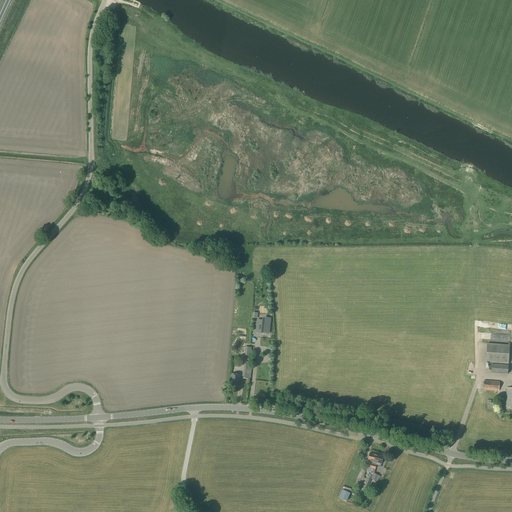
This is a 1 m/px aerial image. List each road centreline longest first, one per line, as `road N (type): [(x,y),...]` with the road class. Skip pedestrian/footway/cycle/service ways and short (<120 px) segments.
road 1 (unclassified): [(98,418),(96,401),(82,387),(44,401),(18,399),(3,377),(19,276),(87,185),(90,43),(105,0)]
road 2 (secondary): [(451,454),(248,409),(98,418)]
road 3 (track): [(216,0),(511,142)]
road 4 (unclassified): [(0,449),(39,441),(85,451),(96,443),(98,418)]
